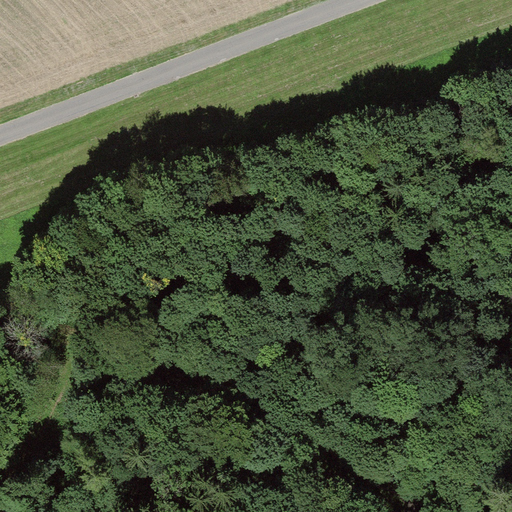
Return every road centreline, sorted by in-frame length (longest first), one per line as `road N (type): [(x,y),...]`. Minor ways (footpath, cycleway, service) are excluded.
road 1 (track): [(0,311),(255,408),(482,511)]
road 2 (unclassified): [(0,136),(362,0)]
